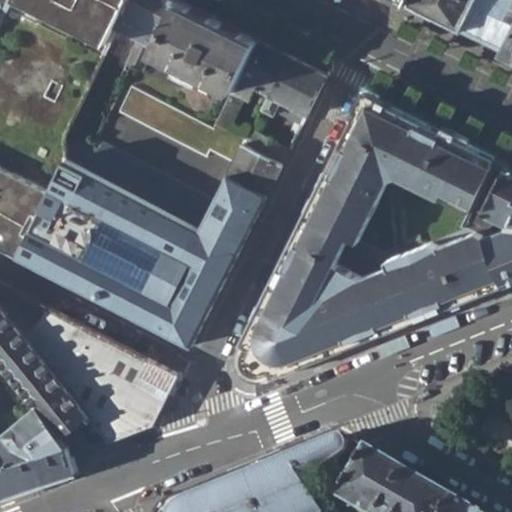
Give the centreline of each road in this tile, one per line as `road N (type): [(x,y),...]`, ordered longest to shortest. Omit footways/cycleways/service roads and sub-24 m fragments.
road 1 (residential): [(210,368),(368,39)]
road 2 (residential): [(210,368),(0,262)]
road 3 (residential): [(328,396),(511,502)]
road 4 (residential): [(511,322),(328,396)]
road 5 (tertiary): [(511,110),(368,39)]
road 6 (residential): [(328,396),(208,449)]
